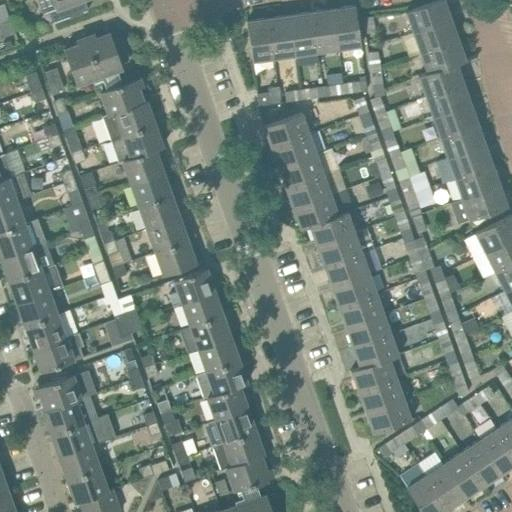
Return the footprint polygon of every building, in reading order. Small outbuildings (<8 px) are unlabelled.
[(38,0),(43,11),(49,9),(54,22),(70,16),(69,15),(66,16),(62,6),(79,0),(38,0)] [(451,18),(444,0),(434,0),(405,10),(412,31),(451,18)] [(0,23),(10,20),(4,3),(0,4),(0,23)] [(361,45),(357,18),(355,5),(333,8),(339,48),(361,45)] [(339,48),(333,8),(311,11),(317,51),(339,48)] [(317,51),(311,11),(290,14),(296,54),(317,51)] [(296,54),(290,14),(268,17),(274,57),(296,54)] [(365,32),(374,31),(372,15),(363,17),(365,32)] [(268,17),(246,20),(252,60),(274,57),(268,17)] [(458,39),(451,18),(412,31),(420,52),(458,39)] [(64,49),(70,68),(76,84),(95,77),(100,90),(99,91),(108,113),(112,111),(112,112),(146,100),(146,99),(143,100),(135,78),(132,79),(131,74),(120,78),(117,69),(122,67),(121,62),(128,59),(120,37),(113,40),(110,32),(87,41),(64,49)] [(458,39),(420,52),(427,72),(418,75),(419,76),(457,63),(466,60),(458,39)] [(370,68),(380,67),(378,50),(367,52),(370,68)] [(464,83),(457,63),(419,76),(426,97),(464,83)] [(380,67),(370,68),(372,83),(382,82),(380,67)] [(31,91),(41,88),(35,71),(25,75),(31,91)] [(345,92),(359,90),(358,80),(344,82),(345,92)] [(345,92),(344,82),(327,84),(329,94),(345,92)] [(471,104),(464,83),(426,97),(433,117),(471,104)] [(282,101),(279,85),(269,87),(270,91),(271,103),(282,101)] [(302,98),(318,96),(316,85),(300,88),(302,98)] [(41,88),(31,91),(35,101),(44,97),(41,88)] [(302,98),(300,88),(284,90),(285,101),(302,98)] [(271,103),(270,91),(257,93),(258,105),(271,103)] [(375,115),(385,111),(380,95),(369,99),(375,115)] [(362,96),(351,100),(356,115),(368,111),(362,96)] [(58,113),(65,111),(61,98),(53,101),(58,113)] [(112,112),(112,111),(108,113),(104,114),(112,138),(121,135),(154,123),(146,100),(112,112)] [(478,124),(471,104),(433,117),(440,136),(440,137),(478,124)] [(309,132),(302,111),(263,125),(271,145),(309,132)] [(356,115),(350,117),(356,134),(365,131),(366,135),(375,131),(368,111),(356,115)] [(385,111),(375,115),(380,128),(390,125),(385,111)] [(48,136),(57,133),(53,123),(44,126),(48,136)] [(154,123),(121,135),(112,138),(119,160),(122,159),(130,156),(130,157),(155,148),(155,149),(162,146),(154,123)] [(478,124),(440,137),(440,136),(428,140),(436,162),(486,144),(478,124)] [(73,126),(64,129),(71,152),(81,148),(73,126)] [(366,135),(360,137),(365,151),(380,146),(375,131),(366,135)] [(278,166),(317,152),(309,132),(271,145),(278,166)] [(57,133),(48,136),(52,146),(61,143),(57,133)] [(410,147),(399,150),(394,135),(384,139),(390,155),(410,148),(410,147)] [(486,144),(436,162),(442,181),(454,177),(454,178),(493,165),(486,144)] [(81,148),(71,152),(75,163),(85,159),(81,148)] [(130,157),(130,156),(122,159),(130,183),(163,171),(155,149),(155,148),(130,157)] [(409,159),(414,158),(410,148),(390,155),(397,176),(413,170),(409,159)] [(324,173),(317,152),(278,166),(285,187),(324,173)] [(380,176),(390,173),(384,156),(374,160),(380,176)] [(461,198),(500,185),(493,165),(454,178),(461,198)] [(64,182),(74,179),(70,168),(60,172),(64,182)] [(429,184),(418,187),(413,170),(397,176),(404,196),(430,187),(429,184)] [(164,174),(163,171),(130,183),(138,205),(171,194),(166,180),(167,179),(165,174),(164,174)] [(331,194),(324,173),(285,187),(293,207),(331,194)] [(390,173),(380,176),(386,190),(396,186),(390,173)] [(0,205),(15,200),(7,177),(0,178),(0,205)] [(74,179),(64,182),(68,191),(77,188),(74,179)] [(88,198),(97,194),(94,185),(84,188),(88,198)] [(461,198),(450,201),(458,222),(469,219),(507,205),(500,185),(461,198)] [(417,207),(434,201),(430,187),(404,196),(412,216),(420,213),(417,207)] [(97,194),(88,198),(91,207),(101,204),(97,194)] [(176,208),(171,194),(138,205),(147,228),(179,217),(178,213),(179,212),(177,207),(176,208)] [(331,194),(293,207),(300,228),(309,225),(338,212),(331,194)] [(395,217),(405,214),(399,198),(390,201),(395,217)] [(0,230),(24,222),(15,200),(0,205),(0,230)] [(366,226),(359,205),(338,212),(309,225),(316,245),(355,230),(366,226)] [(420,213),(412,216),(417,232),(426,229),(420,213)] [(511,215),(511,213),(505,216),(474,232),(484,251),(511,236),(511,215)] [(80,228),(90,224),(86,214),(76,218),(80,228)] [(405,214),(395,217),(400,232),(410,228),(405,214)] [(180,220),(179,217),(147,228),(155,251),(179,242),(187,239),(182,225),(184,225),(182,219),(180,220)] [(0,254),(1,256),(32,245),(45,240),(37,218),(24,222),(0,230),(0,254)] [(90,224),(80,228),(84,238),(94,234),(90,224)] [(104,243),(114,240),(110,230),(100,234),(104,243)] [(362,251),(355,230),(316,245),(323,265),(362,251)] [(419,254),(428,251),(423,236),(413,239),(419,254)] [(493,270),(511,260),(511,236),(484,251),(493,270)] [(187,239),(179,242),(155,251),(163,274),(177,269),(195,263),(187,239)] [(409,257),(419,254),(413,239),(404,243),(409,257)] [(114,240),(104,243),(108,254),(118,250),(114,240)] [(2,260),(0,260),(2,265),(4,265),(9,279),(40,268),(32,245),(1,256),(2,260)] [(331,285),(370,271),(362,251),(323,265),(331,285)] [(424,269),(434,265),(428,251),(419,254),(424,269)] [(424,269),(419,254),(409,257),(415,272),(424,269)] [(97,273),(106,270),(102,260),(93,263),(97,273)] [(503,289),(511,284),(511,260),(493,270),(503,289)] [(116,278),(126,274),(122,263),(112,267),(116,278)] [(206,267),(199,270),(187,274),(175,279),(182,302),(214,291),(213,287),(214,287),(212,281),(211,282),(206,267)] [(14,293),(12,293),(14,299),(16,298),(17,301),(48,290),(40,268),(9,279),(14,293)] [(106,270),(97,273),(101,284),(110,280),(106,270)] [(338,305),(377,292),(370,271),(331,285),(338,305)] [(440,297),(450,292),(444,278),(434,282),(440,297)] [(423,298),(433,294),(428,279),(418,283),(423,298)] [(511,284),(503,289),(511,306),(511,284)] [(57,313),(48,290),(17,301),(25,325),(57,313)] [(222,313),(214,291),(182,302),(190,325),(222,313)] [(384,312),(377,292),(338,305),(345,326),(384,312)] [(450,292),(440,297),(445,311),(456,308),(450,292)] [(433,294),(423,298),(429,312),(439,308),(433,294)] [(128,321),(138,318),(135,308),(124,311),(128,321)] [(124,311),(114,315),(115,318),(103,323),(105,329),(128,321),(124,311)] [(391,332),(384,312),(345,326),(352,346),(391,332)] [(65,336),(57,313),(25,325),(33,347),(65,336)] [(227,327),(222,313),(190,325),(198,348),(224,338),(230,336),(229,332),(230,332),(228,326),(227,327)] [(131,331),(142,327),(138,318),(128,321),(131,331)] [(455,338),(464,333),(459,318),(449,322),(455,338)] [(438,338),(448,334),(442,320),(432,324),(438,338)] [(105,329),(111,345),(133,338),(131,331),(128,321),(105,329)] [(398,352),(391,332),(352,346),(359,366),(366,363),(398,352)] [(464,333),(455,338),(460,352),(470,348),(464,333)] [(448,334),(438,338),(444,353),(454,349),(448,334)] [(35,357),(36,356),(41,371),(60,364),(73,359),(65,336),(33,347),(34,351),(33,351),(35,357)] [(230,336),(224,338),(198,348),(206,370),(232,361),(238,359),(233,345),(235,344),(233,339),(231,339),(230,336)] [(366,363),(359,366),(350,369),(358,390),(397,375),(406,372),(398,352),(366,363)] [(144,367),(154,363),(150,353),(141,357),(144,367)] [(469,377),(478,373),(473,358),(463,362),(469,377)] [(130,379),(140,375),(134,359),(124,362),(130,379)] [(238,359),(232,361),(206,370),(199,373),(207,396),(239,385),(247,382),(238,359)] [(453,380),(462,376),(457,361),(448,364),(453,380)] [(154,363),(144,367),(148,377),(158,374),(154,363)] [(505,386),(511,382),(511,379),(505,368),(497,374),(505,386)] [(50,381),(38,386),(46,408),(43,409),(43,410),(63,403),(80,397),(71,373),(68,374),(67,370),(48,376),(50,381)] [(140,375),(130,379),(133,389),(143,386),(140,375)] [(405,397),(397,375),(358,390),(365,411),(405,397)] [(462,376),(453,380),(458,394),(467,391),(462,376)] [(485,407),(503,395),(493,381),(475,393),(485,407)] [(247,407),(239,385),(207,396),(215,419),(247,407)] [(461,403),(467,411),(480,401),(484,408),(485,407),(475,393),(461,403)] [(80,397),(63,403),(43,410),(51,433),(82,422),(74,399),(80,397)] [(405,397),(365,411),(373,432),(412,418),(405,397)] [(160,412),(170,409),(167,399),(157,403),(160,412)] [(440,418),(453,410),(447,401),(434,409),(440,418)] [(248,410),(247,407),(215,419),(223,442),(255,430),(250,416),(252,415),(250,410),(248,410)] [(170,409),(160,412),(164,423),(174,419),(170,409)] [(440,418),(434,409),(421,418),(427,426),(440,418)] [(146,424),(156,421),(152,411),(143,414),(146,424)] [(107,413),(82,422),(51,433),(59,456),(90,445),(115,435),(107,413)] [(511,416),(497,426),(511,448),(511,416)] [(156,421),(146,424),(150,434),(160,431),(156,421)] [(403,443),(417,434),(411,425),(397,434),(403,443)] [(511,465),(511,448),(497,426),(479,438),(502,472),(511,465)] [(260,444),(255,430),(223,442),(231,465),(260,454),(263,453),(262,449),(263,448),(261,443),(260,444)] [(403,443),(397,434),(384,442),(390,451),(403,443)] [(484,484),(502,472),(479,438),(461,450),(484,484)] [(175,454),(185,450),(182,441),(172,444),(175,454)] [(64,468),(62,469),(64,474),(66,474),(67,479),(99,467),(90,445),(59,456),(64,468)] [(185,450),(175,454),(179,464),(189,461),(185,450)] [(465,497),(484,484),(461,450),(443,462),(465,497)] [(280,511),(275,495),(268,498),(266,493),(260,495),(257,486),(268,482),(266,478),(268,477),(260,454),(231,465),(226,467),(234,489),(235,489),(236,494),(240,502),(220,510),(220,511),(280,511)] [(447,509),(465,497),(443,462),(424,474),(447,509)] [(143,477),(153,473),(149,463),(139,466),(143,477)] [(71,493),(73,498),(74,497),(76,502),(80,500),(107,490),(107,489),(111,488),(111,487),(106,489),(99,467),(67,479),(72,492),(71,493)] [(185,481),(195,478),(191,467),(181,471),(185,481)] [(424,474),(406,486),(423,511),(441,511),(447,509),(424,474)] [(163,489),(172,486),(167,475),(158,479),(163,489)] [(220,495),(229,491),(224,479),(215,482),(220,495)] [(158,480),(149,500),(163,495),(158,480)] [(118,511),(120,511),(111,488),(107,489),(107,490),(80,500),(83,511),(118,511)] [(0,511),(15,511),(7,490),(0,492),(0,511)]
